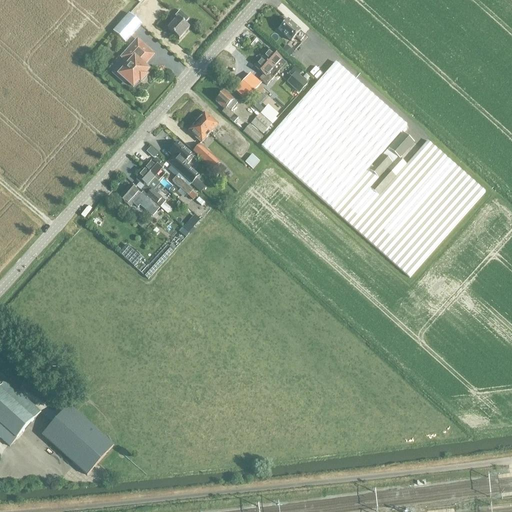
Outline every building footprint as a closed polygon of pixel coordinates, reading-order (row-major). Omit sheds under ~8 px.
[(179,40),(190,28),(185,24),(189,19),(180,11),(175,16),(178,19),(168,30),(179,40)] [(125,43),(141,25),(129,14),(113,32),(125,43)] [(300,42),(304,37),(299,33),(300,32),(287,20),(277,31),(290,43),(295,38),(300,42)] [(137,41),(123,58),(130,64),(124,70),(122,68),(119,69),(116,72),(116,75),(123,81),(126,81),(133,87),(139,81),(141,82),(146,76),(144,75),(148,71),(143,67),(143,62),(151,53),(137,41)] [(270,49),(262,58),(278,73),(286,64),(270,49)] [(278,73),(262,58),(254,67),(263,75),(259,79),(267,86),(278,73)] [(261,147),(332,210),(409,278),(485,192),(427,142),(406,165),(380,195),(371,187),(369,189),(359,180),(406,126),(335,63),(261,147)] [(308,84),(299,76),(302,71),(296,65),(287,74),(291,78),(286,83),(276,93),(284,101),(295,90),(299,94),(308,84)] [(215,101),(224,109),(221,112),(229,120),(239,128),(243,123),(234,115),(230,111),(235,105),(232,102),(233,100),(224,92),(215,101)] [(258,111),(261,114),(270,122),(275,117),(266,109),(264,111),(261,108),(258,111)] [(205,113),(196,123),(210,134),(218,125),(205,113)] [(263,134),(271,125),(259,114),(251,124),(263,134)] [(210,134),(196,123),(188,132),(201,144),(210,134)] [(243,132),(257,144),(263,137),(249,125),(243,132)] [(361,178),(371,187),(380,195),(406,165),(400,159),(414,143),(403,133),(388,149),(390,151),(385,156),(383,155),(372,167),(371,166),(361,178)] [(178,143),(169,154),(176,160),(171,165),(192,184),(197,179),(185,168),(194,157),(178,143)] [(213,170),(219,163),(199,144),(193,151),(213,170)] [(147,151),(155,157),(158,152),(150,147),(147,151)] [(253,169),(259,162),(252,155),(245,163),(253,169)] [(145,168),(145,169),(155,178),(159,181),(165,174),(162,171),(162,170),(161,169),(163,167),(160,164),(160,162),(156,158),(154,159),(152,162),(152,161),(149,164),(148,163),(145,167),(145,168)] [(158,182),(159,182),(155,178),(145,169),(137,177),(138,178),(136,180),(145,188),(141,191),(160,208),(166,202),(152,190),(159,182),(158,182)] [(150,215),(156,207),(146,198),(145,199),(130,185),(119,197),(130,207),(133,204),(138,208),(140,206),(150,215)] [(190,232),(201,218),(194,213),(184,227),(190,232)] [(179,242),(187,234),(172,220),(164,228),(175,238),(168,246),(172,250),(180,243),(179,242)] [(128,243),(120,252),(134,266),(143,257),(128,243)] [(0,439),(9,447),(40,413),(5,382),(1,386),(0,384),(0,439)] [(87,476),(113,447),(68,407),(42,436),(87,476)]
